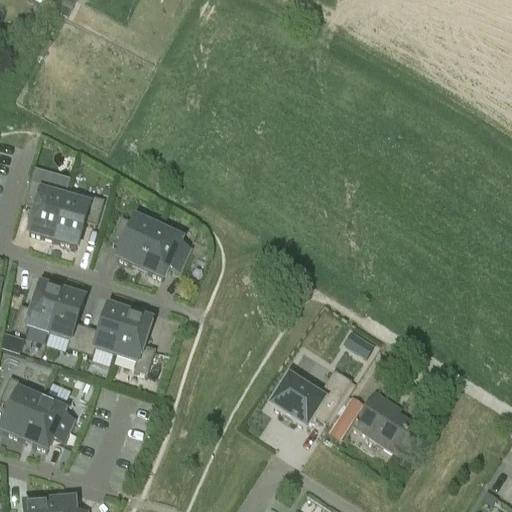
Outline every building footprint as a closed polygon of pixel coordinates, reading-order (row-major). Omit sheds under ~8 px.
[(33,0),(31,3),(43,11),(51,0),(33,0)] [(57,17),(67,22),(72,12),(62,8),(57,17)] [(52,45),(44,41),(40,49),(47,53),(52,45)] [(46,54),(39,50),(34,58),(42,62),(46,54)] [(52,246),(67,196),(30,185),(23,210),(35,214),(28,239),(52,246)] [(67,196),(52,246),(76,253),(83,228),(96,231),(103,206),(67,196)] [(139,274),(161,227),(138,216),(132,229),(120,224),(109,247),(121,253),(116,264),(139,274)] [(161,227),(139,274),(162,285),(167,274),(179,279),(190,255),(178,250),(180,246),(158,235),(162,227),(161,227)] [(48,339),(62,298),(40,291),(32,315),(19,311),(11,336),(25,341),(28,332),(48,339)] [(87,334),(75,330),(83,305),(62,298),(48,339),(68,346),(65,354),(79,358),(87,334)] [(99,338),(87,334),(79,358),(92,363),(95,354),(115,361),(129,320),(107,313),(99,338)] [(154,356),(142,352),(150,327),(129,320),(115,361),(135,368),(133,376),(146,381),(154,356)] [(366,346),(357,360),(364,365),(373,350),(366,346)] [(269,411),(305,434),(312,422),(324,430),(351,387),(334,377),(318,402),(313,399),(315,395),(301,385),(298,389),(288,383),(269,411)] [(23,446),(44,398),(9,383),(0,403),(0,407),(10,412),(0,436),(23,446)] [(44,398),(23,446),(46,456),(51,445),(63,450),(73,426),(62,421),(67,408),(44,398)] [(393,459),(412,430),(387,413),(389,409),(374,399),(352,432),(393,459)] [(327,439),(338,447),(363,411),(351,403),(327,439)] [(485,497),(480,505),(490,511),(491,511),(496,504),(485,497)]
